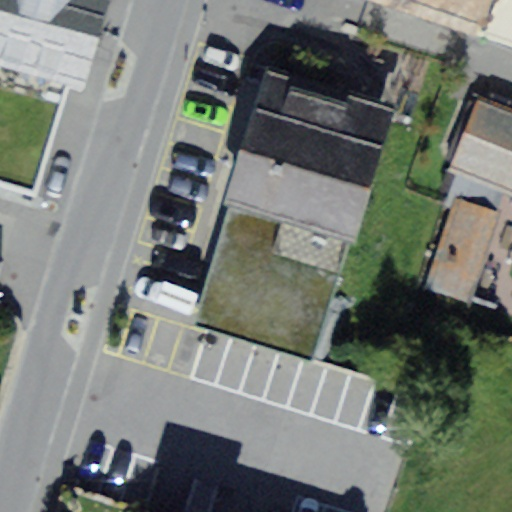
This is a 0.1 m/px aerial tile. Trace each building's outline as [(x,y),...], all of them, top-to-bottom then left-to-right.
[(50,0),(0,0),(0,70),(27,79),(50,0)] [(117,0),(50,0),(27,79),(88,97),(117,0)] [(383,0),(474,31),(476,24),(484,0),(383,0)] [(511,0),(484,0),(476,24),(511,36),(511,0)] [(282,59),(265,114),(341,138),(358,82),(282,59)] [(511,118),(478,106),(452,174),(511,196),(511,118)] [(265,114),(236,208),(344,241),(360,246),(389,152),(341,138),(265,114)] [(495,215),(458,202),(427,288),(464,301),(495,215)] [(236,208),(201,323),(309,356),(344,241),(236,208)]
